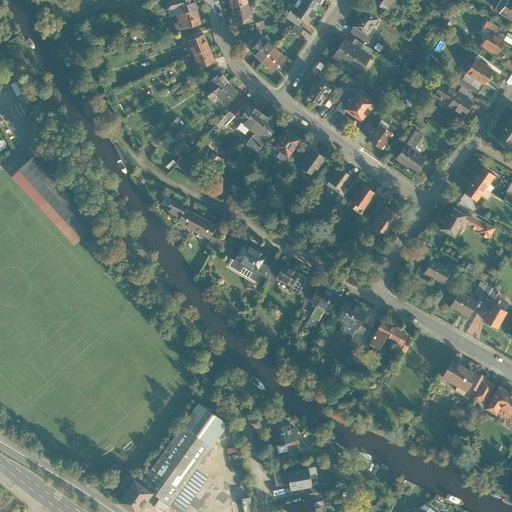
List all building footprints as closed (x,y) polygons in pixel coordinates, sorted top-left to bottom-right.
[(177,15),(198,10),(195,0),(173,0),(167,2),(166,4),(167,8),(169,10),(175,8),(177,15)] [(303,0),(302,2),(317,12),(325,0),(303,0)] [(393,0),(370,0),(369,2),(387,12),(393,0)] [(511,0),(507,0),(499,14),(511,21),(511,0)] [(309,23),(317,12),(302,2),(294,13),(309,23)] [(248,4),(232,8),(235,22),(252,18),(248,4)] [(378,19),(363,9),(351,28),(352,28),(366,37),(367,36),(378,19)] [(198,10),(177,15),(181,29),(202,24),(198,10)] [(490,32),(493,34),(497,28),(487,21),(483,28),(490,32)] [(371,39),(367,36),(366,37),(352,28),(350,32),(367,44),(371,39)] [(493,34),(490,32),(480,46),(495,56),(505,41),(493,34)] [(192,55),(209,48),(203,34),(186,41),(192,55)] [(250,51),(261,62),(275,47),(264,36),(250,51)] [(351,44),(343,39),(332,56),(358,74),(370,57),(351,44)] [(354,39),(351,44),(370,57),(374,52),(354,39)] [(275,47),(261,62),(272,72),(286,57),(275,47)] [(215,61),(209,48),(192,55),(197,69),(215,61)] [(493,70),(475,59),(465,74),(483,85),(493,70)] [(209,98),(230,83),(221,71),(206,82),(211,89),(205,93),(209,98)] [(317,106),(330,89),(315,78),(303,96),(317,106)] [(460,86),(476,97),(480,91),(463,81),(460,86)] [(456,92),(441,82),(432,96),(463,116),(472,103),(456,92)] [(218,98),(224,105),(239,94),(230,83),(209,98),(212,102),(218,98)] [(456,92),(472,103),(476,97),(460,86),(456,92)] [(341,110),(354,92),(349,89),(335,109),(342,115),(344,112),(341,110)] [(360,123),(374,104),(355,91),(354,92),(341,110),(344,112),(360,123)] [(250,130),(262,114),(249,104),(245,110),(242,108),(235,117),(239,120),(238,121),(244,125),(244,126),(250,130)] [(262,114),(250,130),(256,134),(254,136),(254,135),(247,145),(258,153),(273,132),(271,130),(275,124),(262,114)] [(174,141),(187,132),(176,116),(168,122),(171,126),(166,130),(174,141)] [(380,150),(392,134),(378,124),(367,140),(380,150)] [(508,150),(511,144),(511,130),(505,126),(494,140),(508,150)] [(408,141),(415,131),(410,128),(403,138),(408,141)] [(289,159),(302,141),(287,130),(274,148),(289,159)] [(408,141),(394,160),(414,174),(425,158),(413,149),(422,136),(415,131),(408,141)] [(173,146),(181,157),(191,151),(183,139),(173,146)] [(49,145),(13,178),(75,246),(84,238),(98,225),(44,165),(57,153),(49,145)] [(314,176),(326,159),(312,148),(306,156),(302,152),(294,163),(314,176)] [(207,158),(215,165),(221,159),(212,151),(207,158)] [(352,178),(334,166),(327,175),(330,177),(327,181),(330,183),(328,185),(341,194),(346,188),(352,178)] [(482,166),(473,179),(486,188),(495,176),(482,166)] [(477,201),(486,188),(473,179),(464,192),(477,201)] [(363,211),(376,194),(361,184),(349,201),(363,211)] [(349,190),(346,188),(341,194),(337,201),(340,203),(349,190)] [(168,213),(178,219),(184,208),(186,205),(173,199),(167,210),(169,212),(168,213)] [(458,203),(453,210),(466,217),(469,219),(473,212),(458,203)] [(387,237),(401,216),(386,206),(372,226),(387,237)] [(176,223),(193,231),(201,217),(184,208),(178,219),(176,223)] [(453,239),(466,217),(453,210),(451,209),(438,230),(453,239)] [(368,228),(375,218),(369,214),(363,224),(368,228)] [(193,231),(209,240),(217,225),(201,217),(193,231)] [(266,253),(242,240),(231,260),(255,273),(262,259),(266,253)] [(272,264),(262,259),(255,273),(252,277),(259,280),(260,277),(266,279),(272,264)] [(274,260),(272,264),(266,279),(266,280),(271,282),(274,277),(281,263),(274,260)] [(451,271),(433,260),(424,275),(443,286),(451,271)] [(306,275),(282,262),(281,263),(274,277),(297,290),(306,275)] [(338,294),(318,282),(308,299),(328,311),(338,294)] [(480,296),(486,299),(492,289),(485,286),(480,296)] [(492,289),(486,299),(492,303),(498,293),(492,289)] [(477,303),(458,292),(449,309),(468,319),(477,303)] [(366,308),(346,297),(335,317),(355,328),(366,308)] [(496,330),(506,313),(492,305),(482,323),(496,330)] [(380,349),(387,336),(394,325),(381,318),(368,342),(380,349)] [(363,342),(371,329),(359,322),(351,335),(363,342)] [(406,333),(394,325),(387,336),(399,344),(406,333)] [(411,355),(419,341),(412,337),(404,351),(411,355)] [(442,353),(423,342),(414,357),(425,363),(422,368),(430,372),(442,353)] [(476,370),(450,356),(439,374),(455,383),(453,387),(463,392),(476,370)] [(475,389),(484,374),(478,371),(469,386),(475,389)] [(484,402),(495,382),(484,376),(473,396),(484,402)] [(511,390),(497,383),(484,406),(494,413),(498,406),(511,414),(511,415),(511,416),(511,390)] [(151,490),(169,503),(227,422),(197,401),(140,481),(133,476),(116,498),(135,511),(151,490)] [(272,426),(276,446),(290,442),(285,423),(272,426)] [(275,485),(289,483),(287,471),(285,471),(284,465),(272,467),(275,485)] [(307,468),(287,471),(289,483),(291,490),(311,486),(310,486),(309,476),(307,468)] [(309,476),(310,486),(318,484),(317,475),(309,476)] [(253,511),(250,497),(242,499),(244,511),(253,511)] [(227,511),(241,511),(241,498),(224,498),(224,505),(227,505),(227,511)] [(293,504),(293,511),(320,511),(319,505),(312,506),(311,501),(293,504)]
